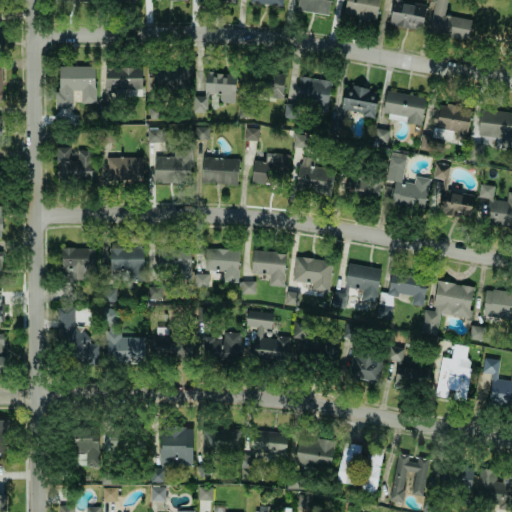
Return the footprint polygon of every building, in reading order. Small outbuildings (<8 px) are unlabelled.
[(328,15),(329,0),(297,0),(296,10),(328,15)] [(345,0),(343,15),(376,20),(378,0),(345,0)] [(420,31),(426,7),(395,0),(393,0),(388,23),(420,31)] [(471,19),(445,15),(446,0),(433,0),(428,33),(467,39),(471,19)] [(58,66),(58,92),(54,92),(54,109),(72,108),(72,91),(80,90),(80,103),(95,103),(94,66),(58,66)] [(105,93),(114,93),(114,97),(125,97),(126,89),(140,89),(141,67),(105,66),(105,93)] [(188,68),(152,67),(152,90),(188,90),(188,68)] [(219,102),(234,103),(235,73),(205,72),(204,93),(219,94),(219,102)] [(284,74),(256,73),(255,96),(283,97),(284,74)] [(326,113),(331,81),(299,76),(295,103),(313,105),(312,111),(326,113)] [(375,115),(377,88),(343,86),(341,112),(375,115)] [(425,96),(385,92),(382,118),(422,123),(425,96)] [(206,96),(193,96),(193,112),(206,112),(206,96)] [(430,137),(465,142),(471,109),(436,103),(430,137)] [(295,106),(284,105),(283,117),(294,118),(295,106)] [(511,149),(511,111),(479,110),(478,136),(501,137),(500,150),(511,149)] [(341,133),(341,120),(328,120),(328,132),(341,133)] [(207,139),(208,127),(195,126),(194,139),(207,139)] [(258,128),(245,127),(244,140),(258,141),(258,128)] [(388,131),(375,128),(373,140),(386,142),(388,131)] [(293,147),(304,148),(305,135),(294,134),(293,147)] [(481,162),(484,144),(469,142),(466,160),(481,162)] [(91,180),(90,150),(76,150),(77,161),(70,161),(70,147),(56,147),(56,180),(91,180)] [(190,150),(173,150),(173,156),(153,156),(153,183),(190,183),(190,150)] [(288,155),(265,152),(264,162),(253,161),(251,180),(284,184),(288,155)] [(429,178),(414,176),(413,183),(402,181),(406,155),(389,152),(385,180),(393,181),(390,203),(424,209),(429,178)] [(295,189),(330,194),(334,169),(313,166),(314,158),(300,156),(295,189)] [(142,157),(105,158),(106,181),(142,181),(142,157)] [(238,158),(201,157),(200,183),(237,184),(238,158)] [(447,179),(448,165),(434,164),(433,177),(447,179)] [(381,179),(348,173),(344,194),(377,200),(381,179)] [(511,226),(511,192),(506,192),(505,201),(492,200),(493,185),(479,184),(477,198),(480,198),(478,211),(487,212),(485,223),(511,226)] [(473,195),(441,191),(438,212),(470,217),(473,195)] [(60,281),(93,281),(94,248),(61,247),(60,281)] [(110,270),(129,269),(129,280),(143,280),(143,247),(109,248),(110,270)] [(204,270),(222,271),(222,282),(237,282),(238,249),(204,248),(204,270)] [(283,286),(285,252),(251,251),(250,274),(268,274),(268,285),(283,286)] [(328,292),(332,261),(295,256),(291,281),(312,284),(311,290),(328,292)] [(374,303),(381,270),(347,263),(343,286),(362,290),(360,300),(374,303)] [(390,319),(393,294),(411,296),(410,304),(423,306),(426,277),(390,273),(388,293),(379,292),(376,318),(390,319)] [(194,286),(207,286),(207,274),(194,274),(194,286)] [(254,293),(254,281),(241,281),(241,293),(254,293)] [(423,309),(419,333),(436,336),(439,314),(467,317),(472,286),(436,281),(432,311),(423,309)] [(115,289),(101,288),(101,301),(115,301),(115,289)] [(481,316),(511,319),(511,292),(485,288),(481,316)] [(296,305),(297,292),(285,291),(284,304),(296,305)] [(331,305),(345,306),(346,293),(333,291),(331,305)] [(72,307),(57,307),(57,356),(97,357),(97,343),(87,343),(87,329),(72,329),(72,307)] [(256,327),(253,355),(287,359),(289,339),(262,336),(263,329),(270,329),(272,313),(246,310),(245,326),(256,327)] [(144,363),(144,337),(117,337),(116,312),(106,312),(106,363),(144,363)] [(295,357),(337,369),(336,348),(338,340),(325,337),(322,348),(311,345),(310,329),(311,325),(301,323),(295,323),(293,329),(294,347),(295,357)] [(480,326),(470,326),(469,338),(479,339),(480,326)] [(191,335),(167,335),(167,328),(157,327),(156,335),(152,335),(151,356),(191,357),(191,335)] [(239,352),(240,333),(223,332),(222,338),(203,337),(202,357),(232,359),(232,352),(239,352)] [(440,357),(434,396),(445,398),(447,389),(454,390),(453,396),(463,398),(471,347),(452,344),(450,358),(440,357)] [(348,378),(425,390),(428,369),(400,365),(403,348),(385,345),(383,358),(352,353),(348,378)] [(499,360),(483,358),(481,373),(497,375),(499,360)] [(511,407),(511,369),(510,380),(491,377),(487,404),(511,407)] [(475,397),(487,398),(489,378),(478,376),(475,397)] [(192,427),(159,427),(160,466),(192,465),(192,427)] [(240,431),(202,430),(201,450),(239,452),(240,431)] [(85,463),(99,463),(97,431),(73,431),(74,452),(85,452),(85,463)] [(249,453),(286,454),(286,432),(250,431),(249,453)] [(108,435),(109,451),(144,451),(144,434),(108,435)] [(293,463),(329,469),(334,443),(298,436),(293,463)] [(363,445),(342,442),(336,482),(361,486),(360,492),(375,495),(382,450),(363,447),(363,445)] [(404,502),(406,489),(421,491),(426,459),(412,457),(412,456),(396,453),(389,500),(404,502)] [(252,459),(253,465),(239,467),(242,482),(263,478),(260,458),(252,459)] [(469,490),(473,467),(441,462),(437,485),(469,490)] [(163,481),(164,468),(151,468),(151,481),(163,481)] [(510,510),(511,499),(511,473),(477,468),(475,478),(472,478),(471,488),(475,489),(475,495),(493,498),(491,508),(510,510)] [(197,500),(211,500),(211,487),(198,486),(197,500)] [(101,488),(102,502),(116,501),(116,487),(101,488)] [(164,500),(164,487),(150,487),(150,500),(164,500)]
